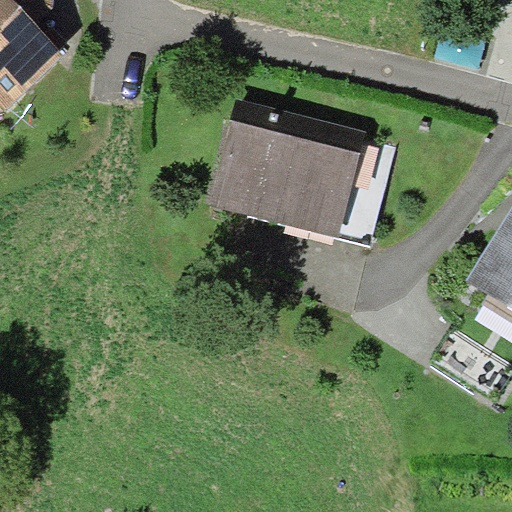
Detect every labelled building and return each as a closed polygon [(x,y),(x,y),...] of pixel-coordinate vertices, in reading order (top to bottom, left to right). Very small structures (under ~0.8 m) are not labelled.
[(0,0),(0,13),(20,35),(45,24),(46,0),(0,0)] [(0,103),(45,62),(20,35),(0,13),(0,103)] [(232,134),(212,206),(328,238),(348,165),(232,134)] [(384,236),(405,153),(375,146),(354,229),(384,236)] [(511,216),(469,287),(511,313),(511,216)]
